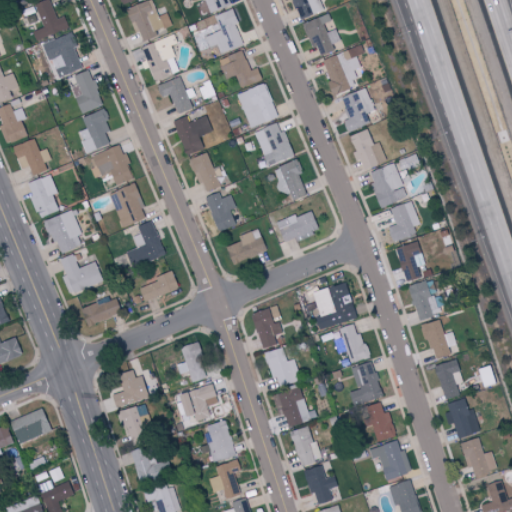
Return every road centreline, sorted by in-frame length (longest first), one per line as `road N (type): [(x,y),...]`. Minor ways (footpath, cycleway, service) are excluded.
road 1 (residential): [(286,511),(220,306),(90,0)]
road 2 (residential): [(450,511),(361,242),(259,0)]
road 3 (residential): [(0,396),(361,242)]
road 4 (tertiary): [(114,511),(69,367),(0,202)]
road 5 (motorway): [(400,0),(511,275)]
road 6 (motorway): [(418,0),(511,271)]
